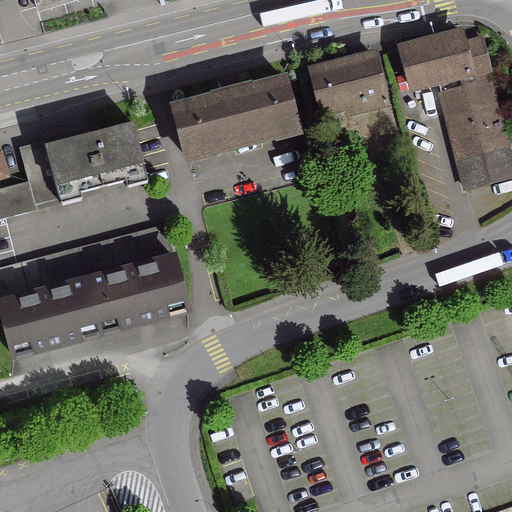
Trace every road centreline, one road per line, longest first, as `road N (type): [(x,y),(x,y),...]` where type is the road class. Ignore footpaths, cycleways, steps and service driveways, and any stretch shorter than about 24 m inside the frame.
road 1 (residential): [(511,245),(217,354),(192,372),(173,420),(190,511)]
road 2 (primary): [(26,78),(311,0)]
